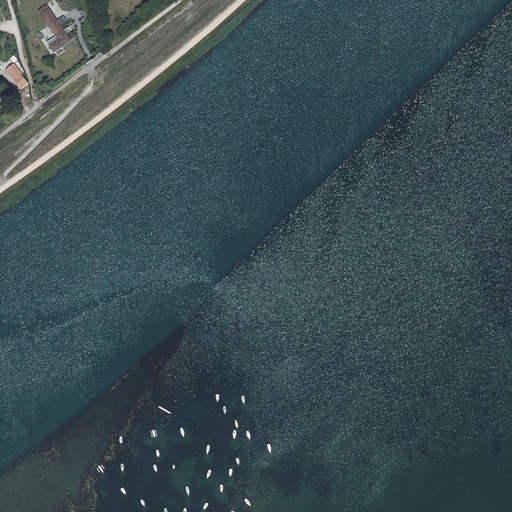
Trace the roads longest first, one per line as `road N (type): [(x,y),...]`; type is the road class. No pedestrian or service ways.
road 1 (track): [(0,178),(94,84),(87,67)]
road 2 (residential): [(0,138),(105,54)]
